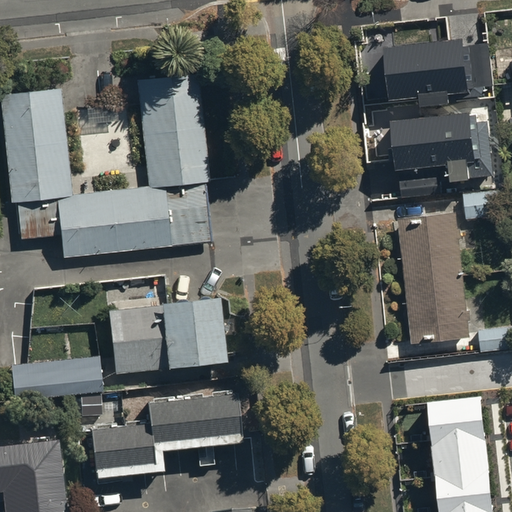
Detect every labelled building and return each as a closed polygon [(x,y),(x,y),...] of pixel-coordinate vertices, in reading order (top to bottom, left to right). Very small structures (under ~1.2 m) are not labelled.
[(458,42),(381,48),(384,97),(417,94),(418,110),(448,108),(446,92),(462,91),(458,42)] [(214,179),(202,72),(135,79),(148,187),(214,179)] [(59,92),(0,95),(0,97),(7,202),(67,198),(59,92)] [(471,117),(389,123),(392,167),(443,164),(444,183),(476,181),(471,117)] [(59,234),(61,258),(205,245),(200,186),(15,203),(18,238),(59,234)] [(500,189),(460,192),(463,226),(482,225),(481,214),(502,212),(500,189)] [(456,211),(395,216),(405,345),(466,341),(456,211)] [(209,303),(108,314),(116,377),(216,365),(209,303)] [(511,329),(477,333),(480,363),(511,359),(511,329)] [(95,356),(6,368),(10,399),(99,388),(95,356)] [(493,511),(481,391),(426,396),(437,511),(493,511)] [(231,394),(145,403),(147,425),(149,454),(236,445),(231,394)] [(85,430),(88,475),(150,470),(149,454),(147,425),(85,430)] [(56,511),(47,448),(0,453),(0,511),(56,511)]
